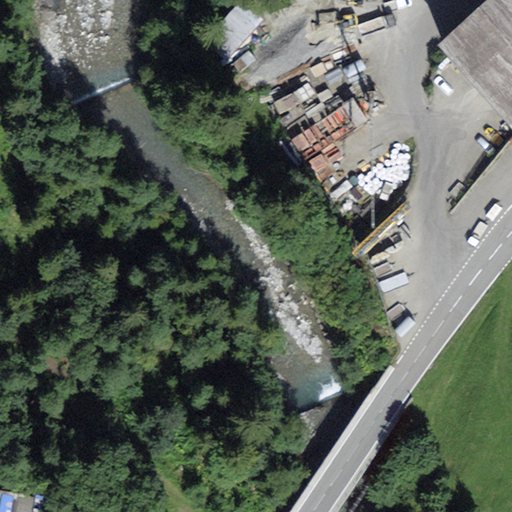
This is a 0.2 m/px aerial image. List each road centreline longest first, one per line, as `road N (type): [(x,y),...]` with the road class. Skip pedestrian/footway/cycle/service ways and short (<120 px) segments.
road 1 (secondary): [(511,232),(314,511)]
road 2 (track): [(184,511),(0,313)]
